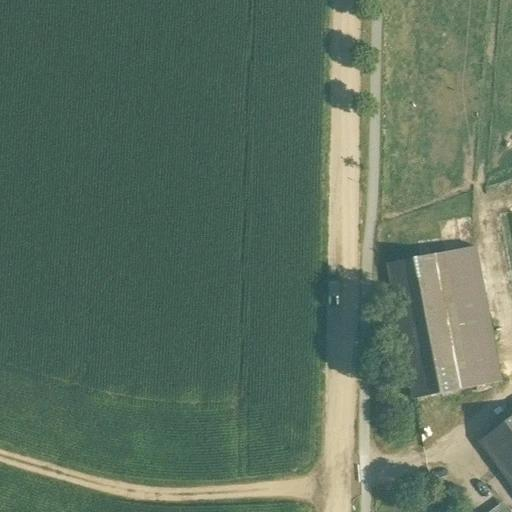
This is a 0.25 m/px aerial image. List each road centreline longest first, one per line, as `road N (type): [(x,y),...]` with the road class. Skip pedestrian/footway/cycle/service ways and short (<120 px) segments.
road 1 (tertiary): [(334,511),(349,0)]
road 2 (track): [(336,489),(124,492),(0,456)]
